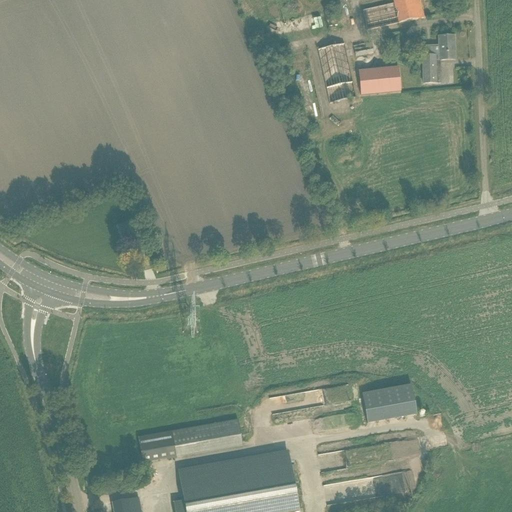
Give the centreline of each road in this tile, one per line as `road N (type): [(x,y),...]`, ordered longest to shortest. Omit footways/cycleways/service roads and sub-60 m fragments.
road 1 (tertiary): [(149,299),(487,222)]
road 2 (residential): [(487,222),(475,0)]
road 3 (tertiary): [(77,511),(32,340)]
